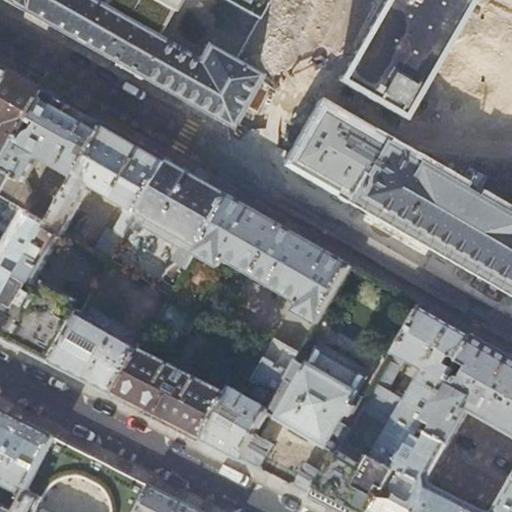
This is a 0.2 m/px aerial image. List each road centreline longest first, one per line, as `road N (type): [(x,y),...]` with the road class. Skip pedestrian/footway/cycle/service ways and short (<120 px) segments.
road 1 (residential): [(0,30),(511,321)]
road 2 (residential): [(271,511),(0,372)]
